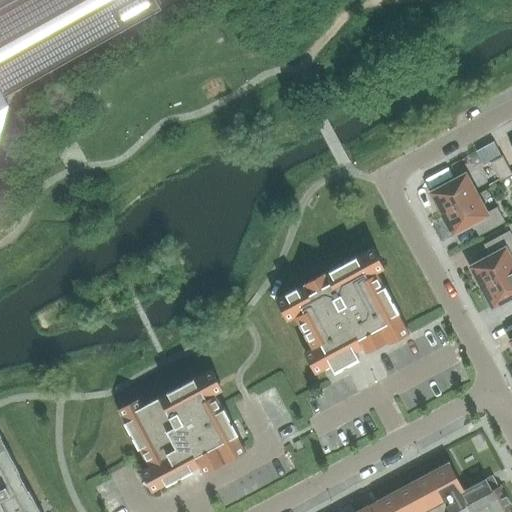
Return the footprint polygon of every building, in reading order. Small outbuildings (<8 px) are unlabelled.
[(0,0),(0,141),(10,105),(5,97),(163,9),(157,0),(0,0)] [(511,172),(503,156),(490,163),(501,182),(511,176),(511,172)] [(442,212),(443,213),(476,196),(465,176),(433,194),(437,202),(438,204),(442,210),(441,211),(442,212)] [(476,196),(443,213),(444,215),(445,217),(449,223),(448,223),(449,225),(454,233),(473,223),(480,235),(504,222),(497,208),(486,214),(476,196)] [(482,286),(483,287),(511,271),(511,235),(510,232),(485,245),(492,257),(472,267),(477,276),(476,276),(477,278),(478,277),(481,284),(482,286)] [(386,336),(404,326),(405,325),(377,273),(366,253),(365,252),(284,296),(284,297),(295,317),(312,348),(323,368),(324,369),(330,366),(334,372),(335,373),(336,372),(335,371),(342,368),(342,369),(343,368),(343,367),(348,365),(348,366),(349,365),(349,364),(356,360),(358,359),(359,360),(360,360),(359,358),(356,352),(357,352),(364,348),(366,352),(387,341),(385,336),(386,336)] [(511,271),(483,287),(484,289),(483,289),(484,291),(485,290),(488,297),(489,299),(489,298),(494,307),(511,297),(511,271)] [(122,417),(149,466),(160,487),(177,478),(185,474),(189,472),(200,466),(221,455),(242,443),(216,394),(214,391),(211,386),(204,373),(143,406),(122,417)] [(0,511),(41,511),(30,490),(28,490),(19,474),(21,473),(0,434),(0,511)] [(449,462),(376,501),(381,511),(511,511),(511,508),(500,486),(492,490),(486,479),(464,490),(449,462)] [(253,468),(212,480),(217,496),(258,484),(253,468)] [(358,511),(381,511),(376,501),(358,511)]
